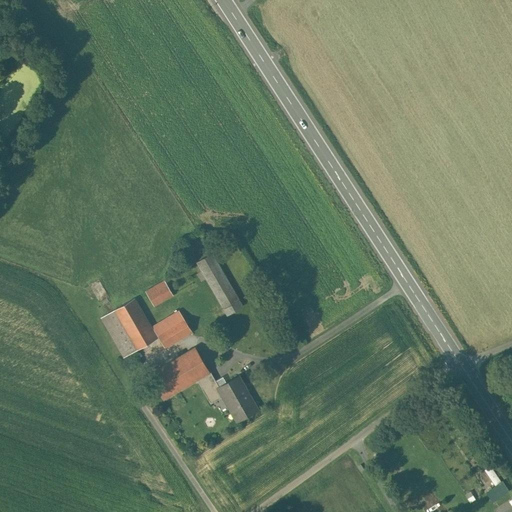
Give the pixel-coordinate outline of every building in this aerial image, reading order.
[(211,254),(197,262),(228,315),(241,307),(211,254)] [(164,281),(146,292),(154,305),(172,295),(164,281)] [(156,338),(134,299),(101,318),(124,357),(156,338)] [(191,331),(178,311),(152,327),(165,347),(191,331)] [(195,348),(149,375),(163,399),(196,379),(208,372),(195,348)] [(196,379),(209,401),(221,394),(218,388),(208,372),(196,379)] [(257,409),(239,376),(218,388),(221,394),(236,421),(257,409)] [(475,470),(479,481),(489,477),(493,486),(499,484),(491,464),(475,470)]
